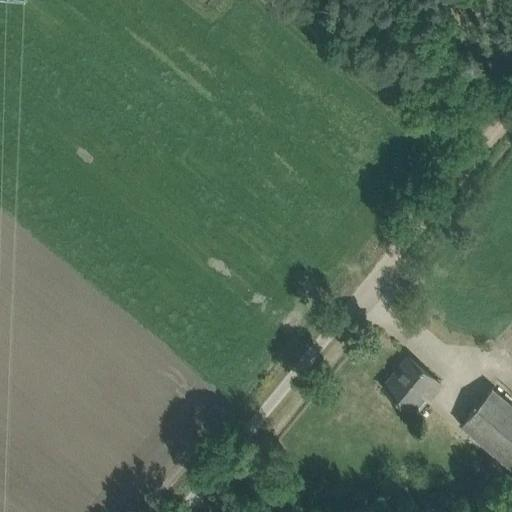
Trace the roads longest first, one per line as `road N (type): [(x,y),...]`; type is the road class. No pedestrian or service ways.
road 1 (unclassified): [(183,511),(370,285)]
road 2 (track): [(370,285),(511,113)]
